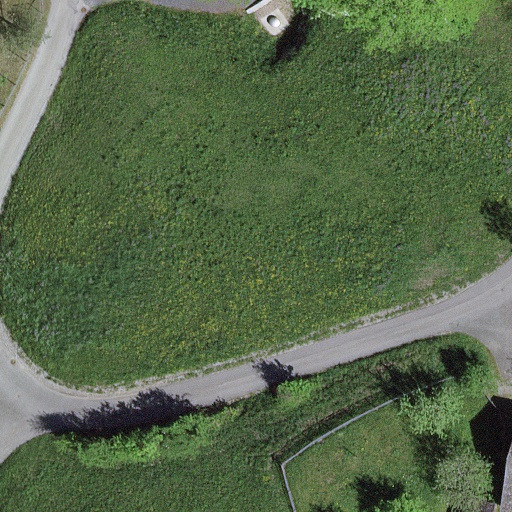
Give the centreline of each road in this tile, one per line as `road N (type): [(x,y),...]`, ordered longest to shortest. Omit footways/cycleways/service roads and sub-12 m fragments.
road 1 (unclassified): [(511,279),(482,306),(203,398),(59,413),(0,374)]
road 2 (unclassified): [(0,181),(74,0)]
